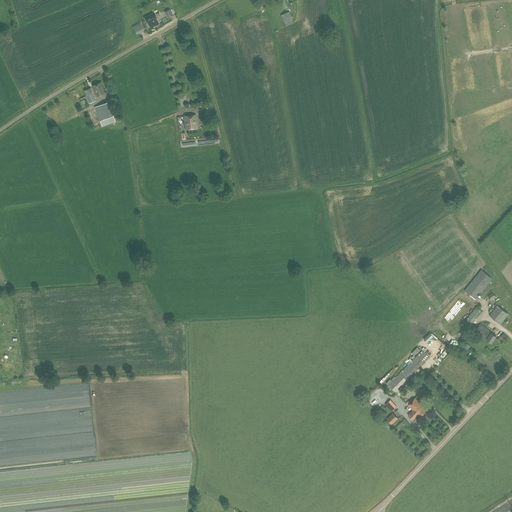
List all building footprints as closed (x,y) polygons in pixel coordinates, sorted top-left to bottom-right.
[(170,9),(165,12),(168,18),(174,15),(170,9)] [(289,11),(281,15),(285,25),(294,21),(289,11)] [(154,12),(144,17),(147,22),(150,28),(159,24),(155,18),(156,17),(154,12)] [(141,25),(134,29),(136,34),(144,30),(141,25)] [(100,82),(92,85),(97,95),(104,93),(100,82)] [(90,88),(85,90),(87,95),(86,95),(89,103),(96,100),(93,92),(92,92),(90,88)] [(96,109),(102,124),(102,126),(115,121),(113,115),(108,101),(95,107),(96,109)] [(196,115),(184,116),(185,129),(197,128),(196,115)] [(481,270),(464,291),(475,300),(493,279),(481,270)] [(497,305),(489,315),(501,324),(508,314),(497,305)] [(465,307),(446,330),(461,343),(481,320),(465,307)] [(488,339),(487,340),(492,343),(496,337),(491,333),(491,334),(489,333),(490,331),(480,324),(475,333),(484,339),(486,337),(488,339)] [(427,343),(434,337),(431,333),(424,339),(427,343)] [(504,333),(499,339),(504,343),(509,337),(504,333)] [(423,350),(388,385),(394,391),(430,356),(423,350)] [(413,420),(418,415),(420,417),(427,410),(415,398),(408,405),(413,410),(408,415),(413,420)] [(390,400),(385,404),(391,411),(397,406),(390,400)] [(392,424),(398,418),(393,413),(387,419),(392,424)]
